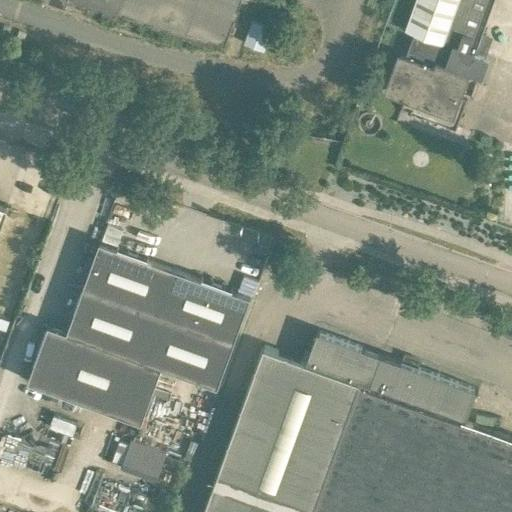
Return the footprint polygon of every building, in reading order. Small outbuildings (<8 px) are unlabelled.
[(63,0),(67,1),(67,0),(76,0),(117,15),(118,12),(216,47),(217,43),(224,45),(234,19),(237,20),(241,7),(238,6),(239,0),(63,0)] [(482,32),(493,0),(415,0),(405,28),(412,30),(403,54),(398,52),(383,92),(453,118),(470,73),(483,77),(490,58),(485,57),(492,36),(482,32)] [(245,43),(263,50),(272,26),(253,19),(245,43)] [(250,296),(175,268),(100,241),(67,331),(48,324),(28,381),(107,409),(127,353),(218,386),(250,296)] [(511,511),(511,437),(465,420),(476,390),(478,390),(479,389),(317,330),(306,360),(263,345),(257,364),(202,511),(511,511)] [(125,464),(162,478),(172,449),(135,435),(125,464)]
